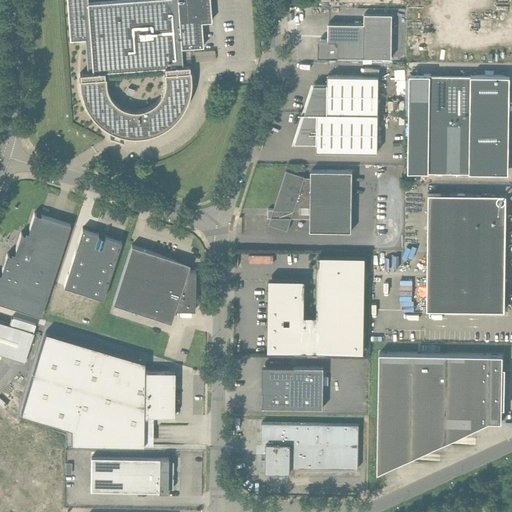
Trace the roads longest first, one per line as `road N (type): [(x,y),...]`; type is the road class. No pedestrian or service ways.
road 1 (residential): [(511,444),(368,510),(216,509)]
road 2 (residential): [(216,509),(222,226)]
road 3 (unknown): [(71,168),(95,147),(179,127),(229,45),(273,51)]
road 4 (residential): [(222,226),(272,66),(270,0)]
road 5 (residential): [(222,226),(1,160)]
road 6 (tertiary): [(1,160),(16,81),(13,0)]
